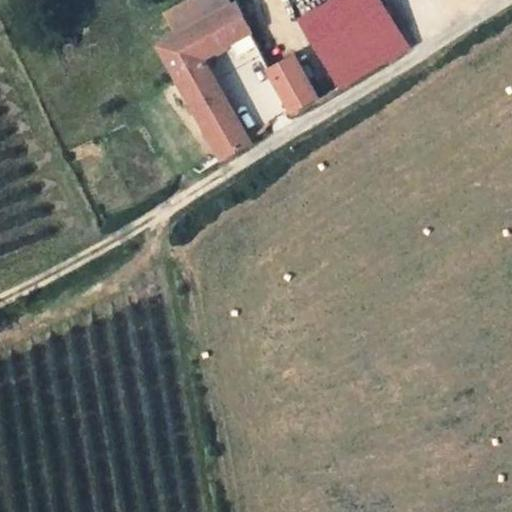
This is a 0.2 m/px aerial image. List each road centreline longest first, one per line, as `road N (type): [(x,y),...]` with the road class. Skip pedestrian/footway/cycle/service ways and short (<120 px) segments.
road 1 (unclassified): [(511,1),(151,231)]
road 2 (track): [(151,231),(0,300)]
